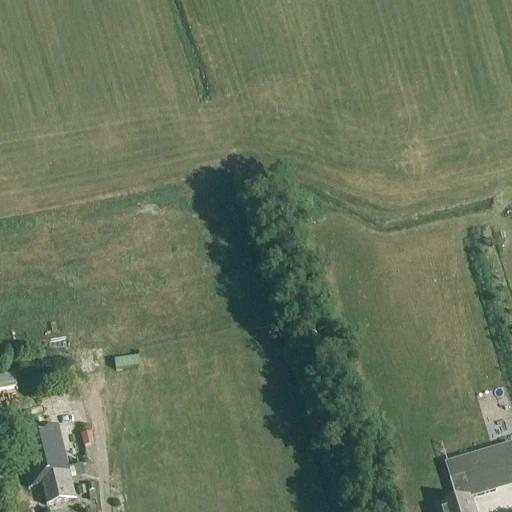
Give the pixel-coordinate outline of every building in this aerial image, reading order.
[(22,413),(14,380),(0,382),(0,418),(2,418),(3,424),(12,422),(10,416),(22,413)] [(47,507),(74,500),(68,481),(80,478),(69,430),(57,433),(56,426),(15,436),(27,490),(42,486),(47,507)] [(91,433),(79,435),(81,448),(93,446),(91,433)] [(511,448),(511,445),(492,451),(496,463),(511,457),(511,448)] [(463,477),(449,481),(455,503),(437,508),(437,511),(476,511),(473,498),(495,492),(486,464),(462,472),(463,477)] [(84,487),(76,489),(78,497),(86,496),(84,487)]
